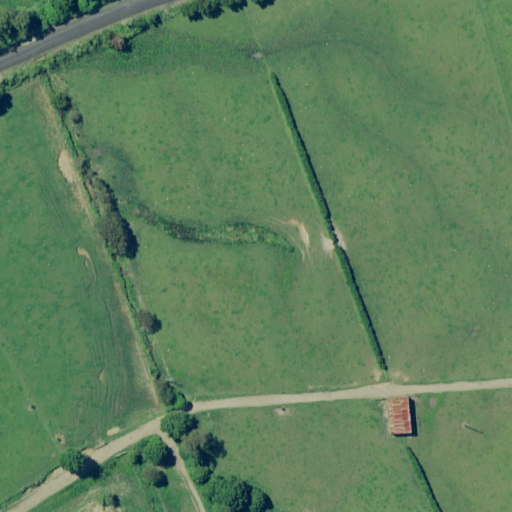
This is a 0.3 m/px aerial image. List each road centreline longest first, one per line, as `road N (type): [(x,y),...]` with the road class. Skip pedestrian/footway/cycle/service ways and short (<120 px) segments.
road 1 (track): [(511,385),(178,411),(21,511)]
road 2 (unclassified): [(164,0),(0,64)]
